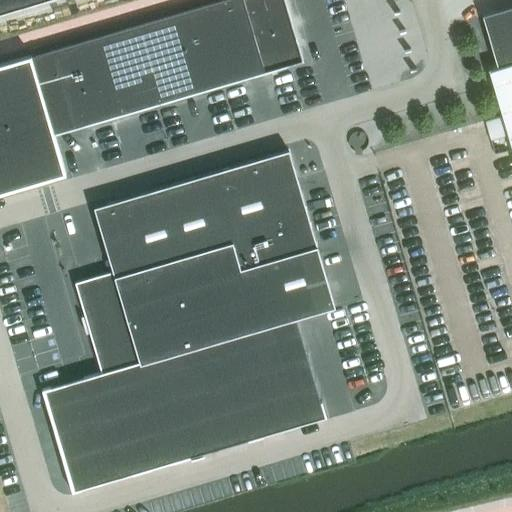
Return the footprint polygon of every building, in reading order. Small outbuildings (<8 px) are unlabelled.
[(53,134),(207,89),(303,61),(285,0),(222,0),(31,56),(30,57),(0,65),(0,191),(64,173),(53,134)] [(0,0),(0,11),(37,0),(0,0)] [(511,60),(488,68),(511,149),(511,60)] [(501,116),(485,121),(491,140),(507,135),(501,116)] [(324,416),(304,348),(295,317),(334,305),(288,150),(107,203),(114,228),(121,226),(132,265),(75,282),(102,372),(44,389),(74,489),(324,416)]
